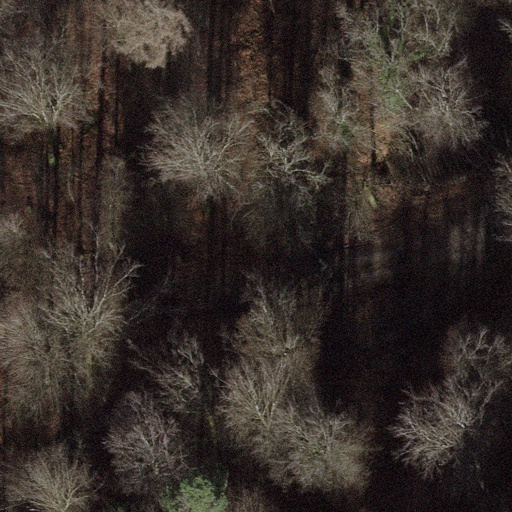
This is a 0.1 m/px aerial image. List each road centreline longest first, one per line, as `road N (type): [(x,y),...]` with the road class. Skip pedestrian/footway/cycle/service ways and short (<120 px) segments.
road 1 (track): [(31,511),(72,464),(199,383),(365,345),(442,301),(511,224)]
road 2 (track): [(0,340),(48,317),(373,259),(511,220)]
